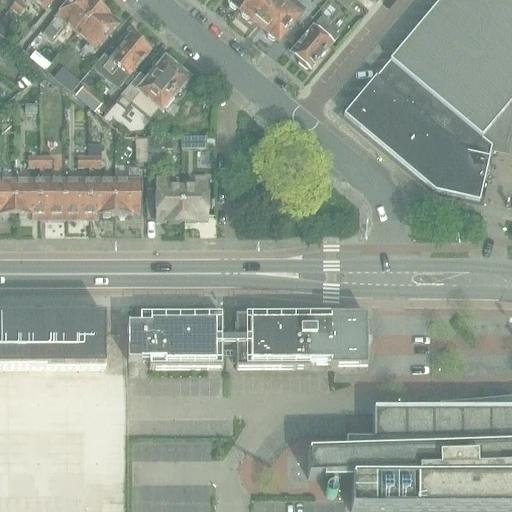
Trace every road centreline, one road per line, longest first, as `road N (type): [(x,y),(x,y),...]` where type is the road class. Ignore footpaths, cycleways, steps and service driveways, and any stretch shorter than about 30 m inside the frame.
road 1 (primary): [(230,275),(0,272)]
road 2 (residential): [(228,65),(230,275)]
road 3 (residential): [(300,128),(406,0)]
road 4 (residential): [(388,248),(389,199),(300,128)]
road 5 (primary): [(383,276),(230,275)]
